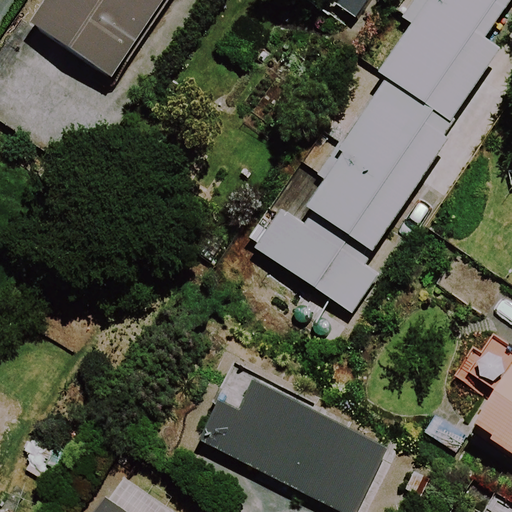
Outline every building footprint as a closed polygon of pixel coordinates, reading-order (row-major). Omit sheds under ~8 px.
[(169,0),(44,0),(23,31),(110,89),(169,0)] [(511,56),(511,0),(396,0),(262,190),(357,277),(511,56)] [(322,0),(355,21),(369,0),(322,0)] [(511,352),(493,340),(442,416),(511,463),(511,352)] [(167,511),(117,479),(95,511),(167,511)]
